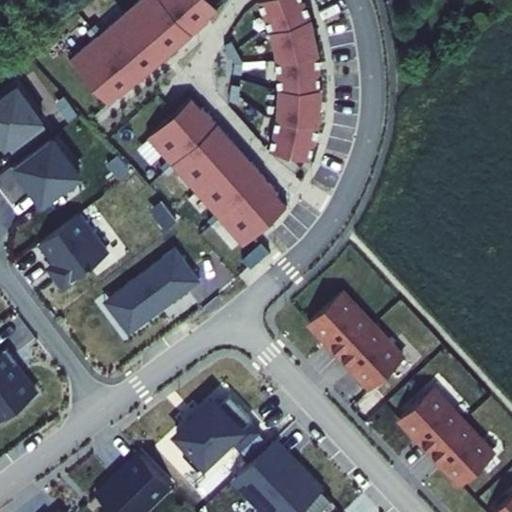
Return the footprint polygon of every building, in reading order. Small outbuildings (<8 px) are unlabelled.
[(159,0),(137,0),(95,36),(136,83),(190,36),(159,0)] [(212,0),(159,0),(190,36),(221,10),(212,0)] [(269,32),(312,20),(303,0),(262,0),(258,2),(269,32)] [(275,61),(319,57),(312,20),(269,32),(275,61)] [(68,60),(108,107),(136,83),(95,36),(68,60)] [(276,91),(320,92),(319,57),(275,61),(276,91)] [(0,92),(0,152),(0,153),(43,123),(14,82),(0,92)] [(272,122),(318,128),(320,92),(276,91),(272,122)] [(216,125),(192,97),(146,138),(170,166),(216,125)] [(308,162),(318,128),(272,122),(268,150),(308,162)] [(262,177),(216,125),(170,166),(216,218),(262,177)] [(9,168),(39,208),(82,176),(52,136),(9,168)] [(288,205),(262,177),(216,218),(241,246),(288,205)] [(68,209),(31,237),(47,258),(41,263),(54,281),(98,248),(68,209)] [(102,300),(126,333),(200,278),(176,246),(102,300)] [(405,354),(341,288),(304,323),(368,390),(405,354)] [(0,417),(37,391),(5,347),(0,351),(0,417)] [(498,457),(430,385),(395,419),(462,490),(498,457)] [(182,441),(176,447),(192,464),(224,434),(233,444),(254,425),(244,414),(245,412),(223,388),(212,399),(206,393),(169,427),(182,441)] [(273,431),(232,471),(274,511),(292,511),(323,482),(273,431)] [(101,478),(132,511),(133,511),(176,475),(142,440),(101,478)] [(511,511),(511,491),(490,511),(511,511)]
